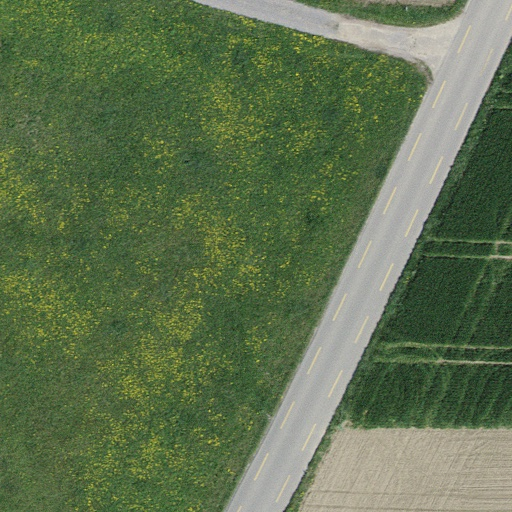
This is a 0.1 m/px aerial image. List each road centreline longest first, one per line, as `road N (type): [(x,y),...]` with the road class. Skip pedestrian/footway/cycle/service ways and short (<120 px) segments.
road 1 (unclassified): [(504,0),(262,511)]
road 2 (track): [(473,68),(174,0)]
